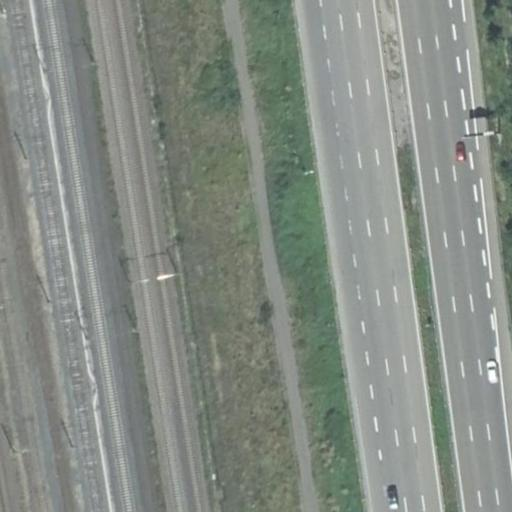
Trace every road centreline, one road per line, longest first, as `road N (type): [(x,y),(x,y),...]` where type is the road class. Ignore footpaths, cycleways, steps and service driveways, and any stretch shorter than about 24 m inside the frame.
road 1 (trunk): [(346,0),(413,511)]
road 2 (trunk): [(489,511),(423,0)]
